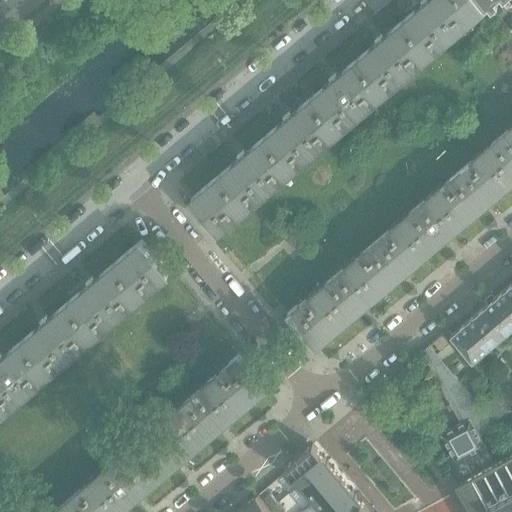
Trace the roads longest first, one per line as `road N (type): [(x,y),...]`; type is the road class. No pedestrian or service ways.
road 1 (residential): [(317,396),(133,178)]
road 2 (residential): [(347,0),(133,178)]
road 3 (residential): [(317,396),(511,238)]
road 4 (residential): [(183,511),(317,396)]
road 5 (residential): [(133,178),(0,292)]
